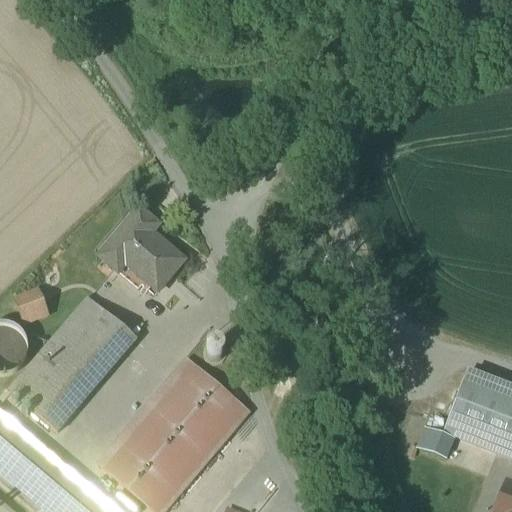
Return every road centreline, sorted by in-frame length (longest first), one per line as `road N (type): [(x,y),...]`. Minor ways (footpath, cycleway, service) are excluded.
road 1 (unclassified): [(229,256),(315,102),(357,66),(511,15)]
road 2 (unclassified): [(45,0),(126,96),(229,256)]
road 3 (unclassified): [(302,511),(266,424),(229,256)]
